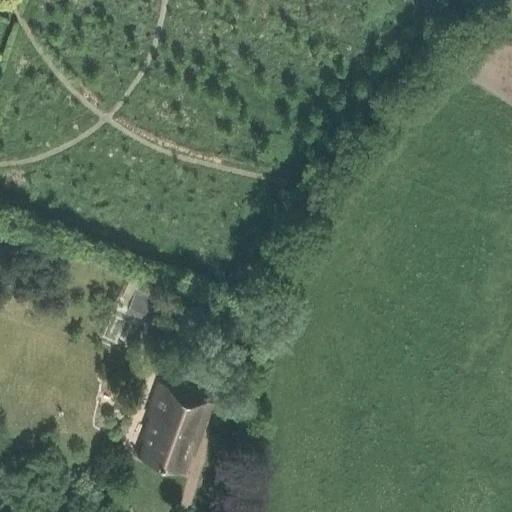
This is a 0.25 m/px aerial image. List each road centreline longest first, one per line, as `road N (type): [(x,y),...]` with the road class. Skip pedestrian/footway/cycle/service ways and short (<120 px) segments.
road 1 (track): [(482,0),(359,107),(292,194),(271,237),(246,511)]
road 2 (track): [(0,194),(262,293)]
